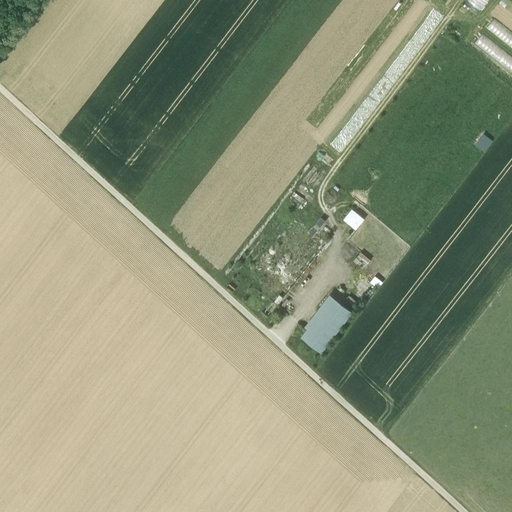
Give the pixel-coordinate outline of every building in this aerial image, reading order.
[(466,0),(480,12),(489,0),(466,0)] [(483,133),(475,144),(485,151),(493,140),(483,133)] [(352,208),(343,219),(356,229),(365,218),(352,208)] [(369,257),(372,253),(364,248),(361,251),(369,257)] [(360,251),(358,254),(368,262),(370,259),(360,251)] [(370,282),(378,287),(382,281),(374,275),(370,282)] [(307,327),(300,335),(321,351),(352,310),(329,293),(304,325),(307,327)]
